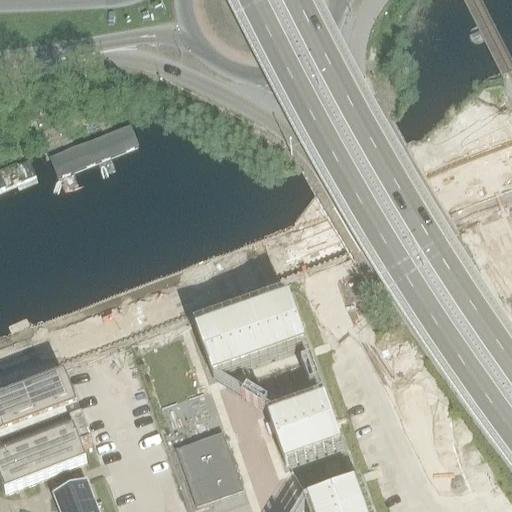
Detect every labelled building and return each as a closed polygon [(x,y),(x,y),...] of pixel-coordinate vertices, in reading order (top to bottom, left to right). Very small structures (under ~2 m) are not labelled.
[(134,122),(44,156),(54,181),(143,144),(134,122)] [(30,160),(0,172),(0,197),(39,182),(30,160)] [(288,301),(196,333),(212,379),(305,347),(288,301)] [(0,441),(77,411),(65,378),(0,403),(0,441)] [(324,402),(269,421),(285,467),(341,448),(324,402)] [(92,449),(85,430),(0,462),(0,485),(5,499),(86,467),(81,453),(92,449)] [(222,438),(176,454),(196,511),(243,495),(222,438)] [(58,511),(78,511),(94,506),(86,485),(53,498),(58,511)] [(362,511),(354,486),(308,502),(311,511),(362,511)]
